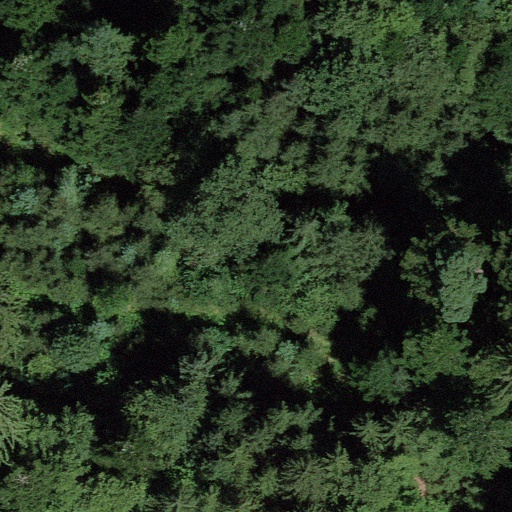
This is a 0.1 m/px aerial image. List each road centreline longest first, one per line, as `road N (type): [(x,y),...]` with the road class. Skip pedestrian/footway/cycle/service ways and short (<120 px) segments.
road 1 (track): [(354,355),(290,324),(219,311),(94,315),(0,275)]
road 2 (track): [(304,0),(336,36),(511,159)]
